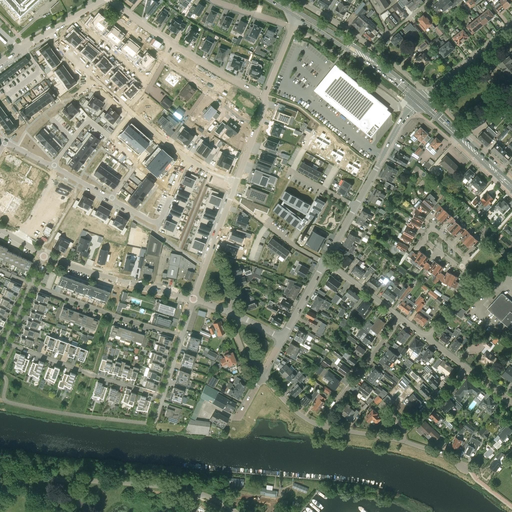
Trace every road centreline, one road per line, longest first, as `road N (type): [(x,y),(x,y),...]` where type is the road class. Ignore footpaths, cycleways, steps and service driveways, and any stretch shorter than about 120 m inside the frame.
road 1 (residential): [(234,511),(175,488),(0,483)]
road 2 (residential): [(185,157),(50,31)]
road 3 (residential): [(53,166),(152,220),(185,157)]
road 4 (residential): [(109,0),(264,97)]
road 5 (residential): [(4,342),(162,397)]
road 6 (residential): [(181,337),(30,285)]
road 7 (unclassified): [(192,299),(44,255)]
road 8 (secondary): [(418,100),(299,16)]
road 9 (residential): [(320,426),(399,317)]
road 10 (secondary): [(511,186),(418,100)]
road 11 (residential): [(192,299),(235,183)]
road 12 (residential): [(355,206),(418,100)]
